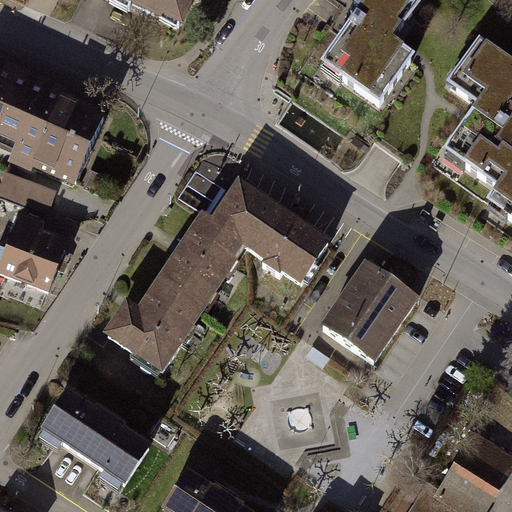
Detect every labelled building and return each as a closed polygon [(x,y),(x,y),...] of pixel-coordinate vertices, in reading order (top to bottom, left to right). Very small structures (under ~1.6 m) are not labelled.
[(208,0),(90,0),(86,9),(168,47),(184,14),(199,21),(208,0)] [(429,0),(377,0),(351,38),(361,45),(344,69),(354,76),(345,88),(375,108),(408,60),(395,51),(429,0)] [(511,67),(484,48),(451,94),(480,115),(448,160),(499,197),(491,209),(511,223),(511,67)] [(0,151),(85,190),(114,127),(0,75),(0,151)] [(12,180),(4,200),(54,219),(61,200),(12,180)] [(220,231),(251,252),(249,255),(308,294),(335,252),(245,193),(220,231)] [(113,345),(168,380),(249,255),(251,252),(220,231),(207,223),(187,255),(150,312),(144,321),(133,314),(113,345)] [(30,227),(10,279),(55,296),(75,245),(30,227)] [(368,273),(326,336),(376,369),(419,306),(368,273)] [(314,349),(307,360),(325,371),(332,360),(314,349)] [(51,442),(135,497),(160,460),(76,404),(51,442)] [(511,460),(473,438),(440,493),(471,511),(489,511),(511,474),(511,460)] [(174,511),(243,511),(229,502),(196,480),(174,511)] [(442,511),(418,498),(409,511),(442,511)]
